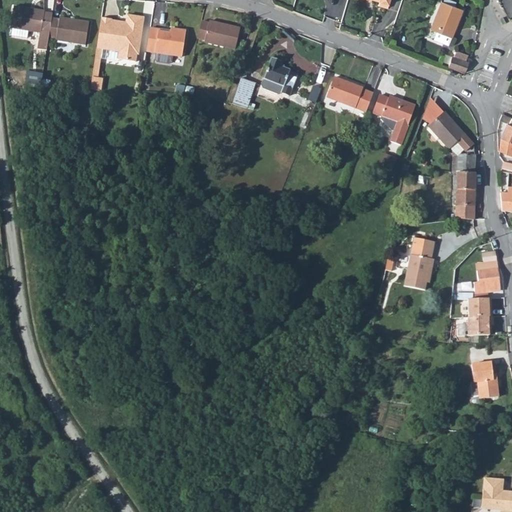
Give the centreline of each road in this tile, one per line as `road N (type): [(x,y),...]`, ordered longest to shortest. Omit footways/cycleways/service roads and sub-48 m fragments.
road 1 (unclassified): [(127,511),(45,389),(29,346),(0,141)]
road 2 (residential): [(467,91),(225,0)]
road 3 (residential): [(511,275),(493,210),(485,115)]
